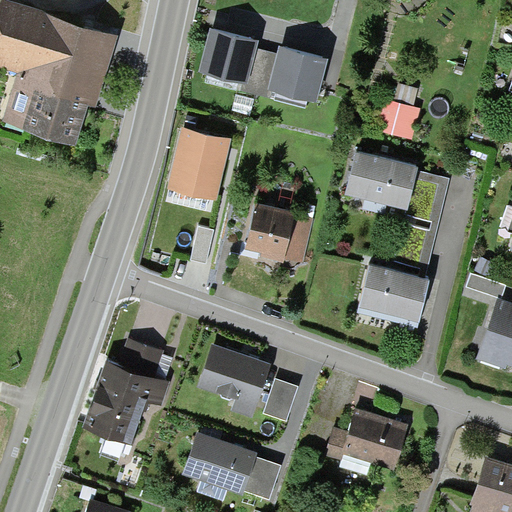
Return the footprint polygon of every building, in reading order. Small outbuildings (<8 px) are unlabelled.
[(119,27),(31,0),(0,0),(0,63),(15,68),(0,114),(0,115),(76,139),(87,104),(89,98),(96,100),(119,27)] [(212,21),(202,62),(210,64),(208,72),(237,80),(239,72),(244,74),(247,74),(256,43),(258,33),(212,21)] [(277,49),(270,80),(274,81),(278,82),(275,94),(307,102),(309,91),(317,93),(327,49),(280,38),(277,49)] [(277,49),(256,43),(247,74),(244,74),(241,86),(270,93),(274,81),(270,80),(277,49)] [(383,94),(374,125),(411,136),(420,105),(413,103),(418,85),(398,79),(393,96),(383,94)] [(231,133),(182,121),(168,181),(217,193),(227,152),(231,133)] [(355,143),(344,186),(365,191),(362,205),(385,210),(388,196),(408,201),(415,175),(416,171),(419,158),(355,143)] [(408,201),(405,213),(429,217),(438,181),(415,175),(408,201)] [(296,205),(256,195),(245,242),(260,246),(259,250),(267,252),(301,259),(312,216),(295,212),(296,205)] [(404,221),(394,260),(418,266),(427,226),(404,221)] [(214,226),(197,222),(190,256),(206,260),(214,226)] [(240,253),(257,258),(259,250),(260,246),(245,242),(243,241),(240,253)] [(368,254),(355,310),(416,324),(427,279),(429,269),(418,266),(394,260),(368,254)] [(482,254),(474,270),(488,275),(495,261),(482,254)] [(471,269),(467,282),(497,292),(502,294),(506,281),(488,275),(474,270),(471,269)] [(497,292),(476,354),(505,364),(506,359),(511,361),(511,296),(502,294),(497,292)] [(211,337),(196,380),(219,388),(221,392),(231,396),(236,392),(231,406),(252,413),(271,359),(211,337)] [(121,359),(156,371),(163,350),(128,338),(121,359)] [(106,354),(84,419),(130,435),(140,405),(146,408),(150,396),(162,400),(171,376),(156,371),(121,359),(106,354)] [(277,375),(265,409),(286,417),(298,382),(277,375)] [(348,428),(342,449),(394,464),(408,418),(356,403),(348,428)] [(342,449),(348,428),(333,423),(324,450),(340,455),(342,449)] [(258,446),(197,425),(182,466),(202,474),(196,488),(222,498),(228,483),(243,488),(244,486),(257,451),(258,446)] [(511,458),(485,449),(469,497),(471,498),(468,508),(480,511),(492,511),(495,506),(511,511),(511,458)] [(282,459),(257,451),(244,486),(271,494),(282,459)] [(92,491),(84,511),(133,511),(136,507),(92,491)]
